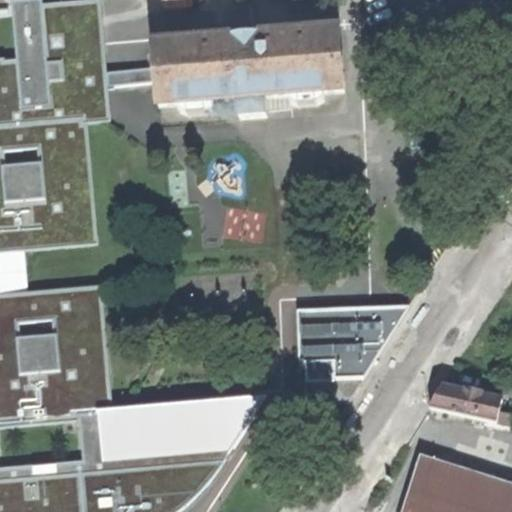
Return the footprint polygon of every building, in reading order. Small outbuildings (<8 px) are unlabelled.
[(0,511),(183,511),(204,494),(267,398),(111,410),(101,290),(29,296),(25,254),(101,248),(91,130),(107,128),(96,0),(49,0),(12,3),(17,57),(0,57),(0,511)] [(263,97),(342,91),(335,27),(151,43),(157,106),(236,100),(237,117),(264,114),(263,97)] [(360,382),(406,308),(303,313),(306,386),(360,382)] [(430,409),(510,426),(511,417),(511,414),(500,412),(503,399),(445,386),(438,397),(430,409)] [(401,511),(511,511),(511,483),(421,454),(401,511)]
